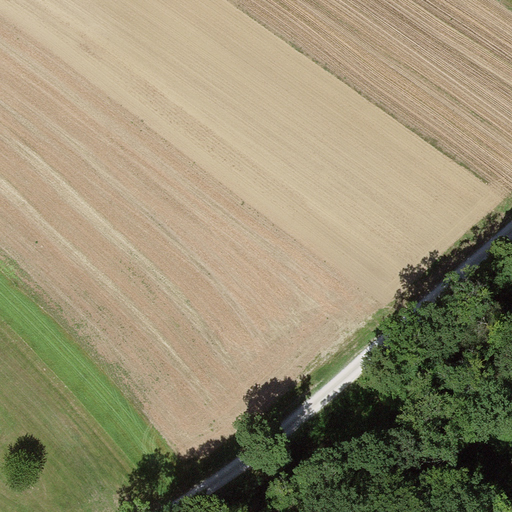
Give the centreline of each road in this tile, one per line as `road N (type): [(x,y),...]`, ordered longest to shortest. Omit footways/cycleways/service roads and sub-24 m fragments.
road 1 (track): [(160,511),(250,451),(511,235)]
road 2 (track): [(493,511),(475,265)]
